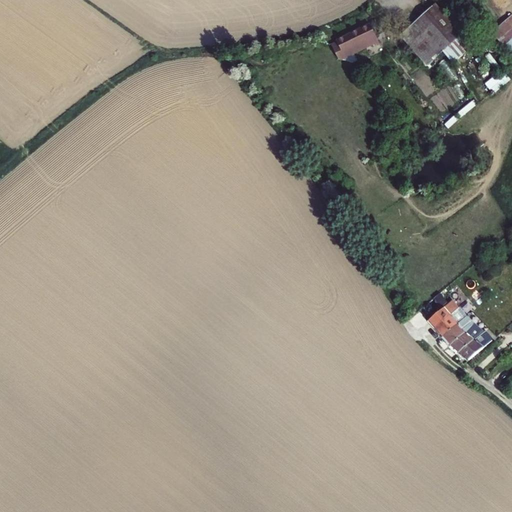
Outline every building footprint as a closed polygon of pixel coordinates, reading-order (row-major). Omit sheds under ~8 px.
[(410,5),(404,0),(401,0),(396,7),(403,13),(410,5)] [(412,27),(421,37),(439,56),(463,34),(436,5),(412,27)] [(511,15),(511,16),(493,31),(511,53),(511,15)] [(344,56),(343,54),(348,51),(351,57),(375,46),(377,47),(381,46),(371,25),(337,41),(338,44),(332,47),(338,59),(344,56)] [(471,329),(465,334),(450,316),(457,311),(452,304),(428,322),(462,364),(479,351),(472,342),(478,338),(471,329)]
